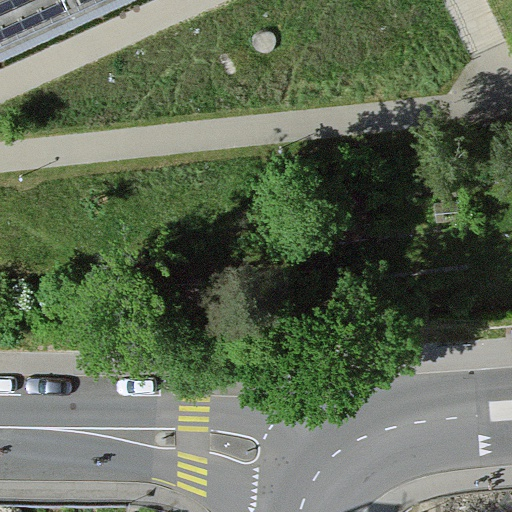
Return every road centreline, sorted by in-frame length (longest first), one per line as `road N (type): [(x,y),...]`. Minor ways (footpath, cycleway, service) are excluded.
road 1 (residential): [(313,476),(192,437),(0,429)]
road 2 (primary): [(313,476),(337,454),(396,425),(511,408)]
